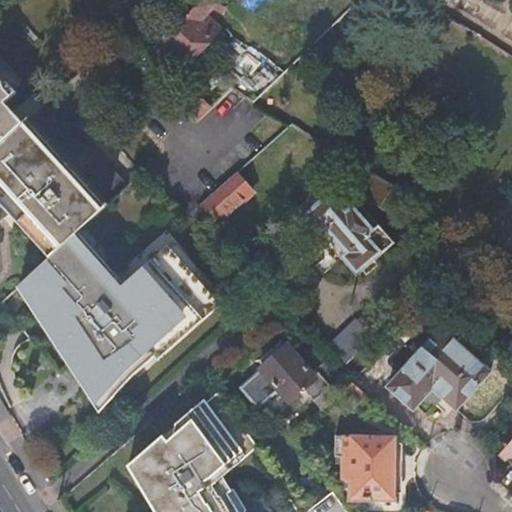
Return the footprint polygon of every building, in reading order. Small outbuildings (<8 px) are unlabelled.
[(209,21),(221,9),(212,0),(202,0),(134,64),(196,119),(210,106),(186,84),(178,92),(153,70),(164,60),(174,70),(216,30),(209,21)] [(0,143),(21,124),(4,105),(9,99),(0,88),(0,143)] [(0,143),(0,199),(51,257),(72,237),(106,205),(27,119),(21,124),(0,143)] [(395,218),(406,198),(367,173),(362,181),(374,189),(367,200),(395,218)] [(231,179),(195,211),(212,229),(248,197),(231,179)] [(314,238),(338,263),(343,256),(359,273),(393,241),(378,223),(372,229),(349,204),(342,212),(325,192),(303,214),(319,233),(314,238)] [(26,280),(23,284),(42,307),(39,309),(59,332),(55,335),(75,358),(72,361),(91,383),(88,387),(99,411),(101,413),(133,377),(155,357),(159,361),(222,305),(168,245),(119,289),(72,237),(51,257),(26,280)] [(42,307),(23,284),(19,287),(99,411),(88,387),(91,383),(72,361),(75,358),(55,335),(59,332),(39,309),(42,307)] [(489,372),(425,314),(413,325),(386,350),(392,356),(392,359),(405,370),(390,388),(413,410),(432,390),(454,411),(489,372)] [(339,393),(352,381),(330,358),(314,374),(289,346),(262,370),(263,372),(243,390),(261,409),(281,391),(292,403),(306,390),(322,408),(338,394),(339,393)] [(353,380),(365,391),(369,385),(359,375),(353,380)] [(361,402),(369,394),(365,391),(353,380),(352,381),(339,393),(348,400),(361,402)] [(163,436),(141,456),(146,461),(132,474),(153,511),(251,511),(238,489),(242,487),(230,467),(241,454),(245,459),(256,448),(218,392),(207,401),(205,400),(177,425),(174,437),(168,442),(163,436)] [(168,442),(174,437),(177,425),(163,436),(168,442)] [(343,479),(349,480),(350,492),(350,494),(352,497),(356,499),(395,499),(396,437),(337,436),(336,456),(343,457),(343,479)] [(511,444),(501,457),(511,467),(511,444)] [(146,461),(141,456),(128,467),(132,474),(146,461)] [(347,511),(333,491),(306,511),(347,511)]
